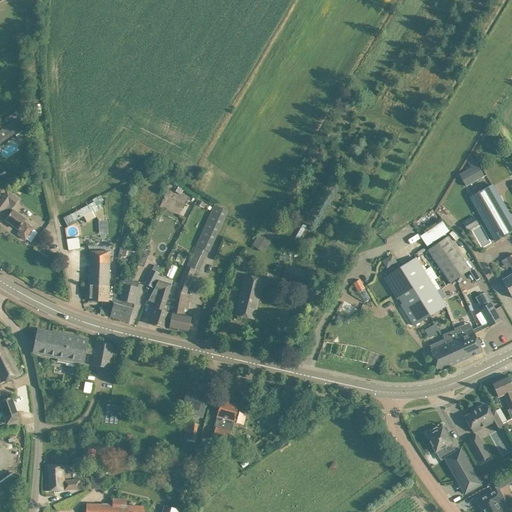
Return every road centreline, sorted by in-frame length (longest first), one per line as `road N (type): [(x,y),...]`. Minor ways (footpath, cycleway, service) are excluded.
road 1 (secondary): [(393,393),(120,332),(4,284)]
road 2 (unclassified): [(31,511),(33,379),(20,335),(0,312)]
road 3 (unclassified): [(452,511),(397,434),(393,393)]
road 4 (secondary): [(393,393),(441,388),(511,355)]
